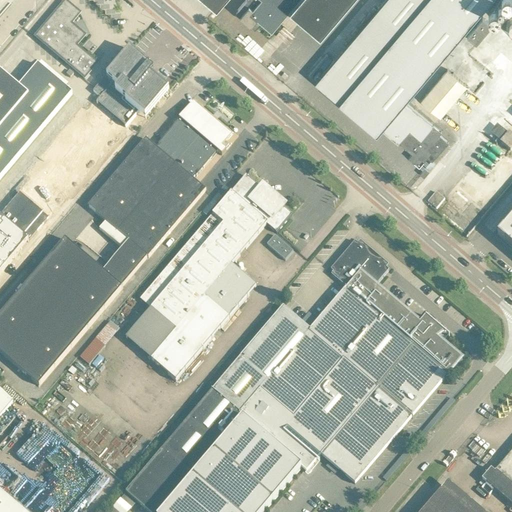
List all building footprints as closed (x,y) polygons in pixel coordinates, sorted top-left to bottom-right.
[(348,0),(245,0),(236,11),(255,27),(262,19),(272,28),(291,6),(322,32),(348,0)] [(383,0),(315,80),(339,101),(377,133),(381,129),(398,143),(399,142),(410,130),(421,139),(433,125),(405,100),(489,0),(383,0)] [(97,65),(76,47),(85,37),(71,25),(80,14),(66,2),(35,37),(85,80),(97,65)] [(492,24),(483,16),(467,35),(476,43),(492,24)] [(0,275),(91,169),(93,170),(103,158),(110,151),(116,143),(114,141),(139,113),(146,119),(169,92),(150,76),(151,75),(150,75),(152,72),(148,69),(150,67),(130,50),(107,78),(111,80),(110,81),(109,81),(107,81),(106,81),(105,80),(104,79),(94,92),(102,98),(73,132),(0,217),(0,275)] [(0,180),(73,94),(38,65),(19,88),(0,72),(0,180)] [(422,100),(441,116),(467,86),(448,69),(440,78),(422,100)] [(148,258),(149,259),(206,191),(193,180),(195,177),(196,178),(218,152),(222,156),(232,145),(231,144),(230,145),(226,142),(231,136),(194,104),(159,145),(159,146),(157,149),(146,140),(89,208),(129,242),(104,273),(66,241),(0,317),(0,353),(39,387),(123,289),(122,289),(148,258)] [(436,156),(443,149),(448,142),(439,134),(441,132),(433,125),(421,139),(410,130),(399,142),(412,153),(409,157),(419,166),(431,152),(436,156)] [(501,142),(500,143),(511,152),(511,150),(511,134),(509,132),(508,134),(501,129),(494,137),(501,142)] [(424,177),(429,171),(425,167),(420,173),(424,177)] [(248,178),(116,332),(176,383),(257,288),(292,247),(277,234),(292,216),(248,178)] [(446,211),(439,206),(445,200),(436,193),(428,203),(443,215),(446,211)] [(511,219),(498,236),(511,248),(511,219)] [(371,256),(373,253),(360,242),(358,245),(355,242),(344,255),(347,258),(345,260),(342,258),(331,270),(334,273),(331,276),(344,287),(347,284),(349,286),(311,331),(284,309),(126,494),(146,511),(264,511),(301,469),(307,474),(322,457),(355,485),(462,359),(436,338),(444,332),(426,317),(427,319),(422,326),(373,284),(375,281),(378,284),(389,271),(386,269),(389,266),(376,255),(373,258),(371,256)] [(0,419),(14,403),(0,391),(0,419)] [(511,453),(495,473),(491,470),(482,481),(511,505),(511,453)] [(469,511),(443,490),(423,511),(469,511)] [(24,511),(0,491),(0,511),(24,511)]
